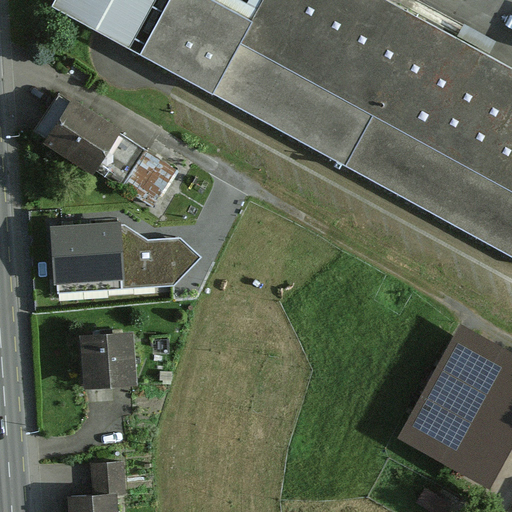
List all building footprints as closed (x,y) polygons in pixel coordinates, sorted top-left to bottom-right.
[(61,0),(56,9),(150,60),(182,0),(61,0)] [(236,0),(182,0),(150,60),(511,263),(511,65),(391,0),(272,0),(265,14),(236,0)] [(178,169),(75,100),(52,134),(155,203),(178,169)] [(127,215),(57,217),(59,283),(171,280),(203,247),(181,226),(150,227),(127,215)] [(511,442),(511,342),(462,316),(399,431),(491,481),(511,442)] [(142,341),(89,342),(90,386),(143,386),(142,341)] [(124,511),(123,496),(65,502),(65,511),(124,511)]
